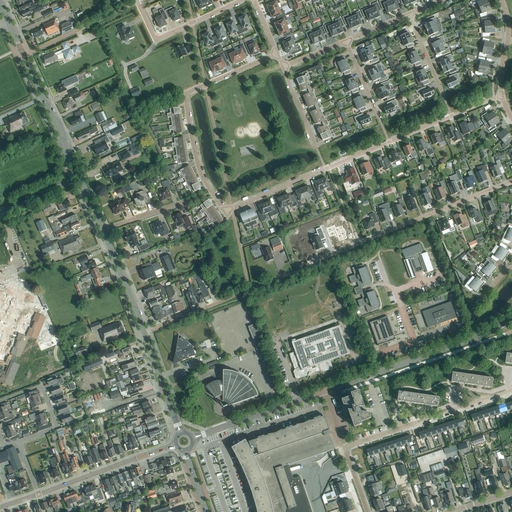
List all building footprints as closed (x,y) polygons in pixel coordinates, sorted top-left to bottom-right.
[(21,12),(33,6),(34,6),(32,0),(28,2),(29,3),(26,4),(26,3),(18,6),(21,12)] [(207,6),(203,0),(193,0),(196,5),(198,4),(201,9),(207,6)] [(302,1),(301,0),(293,0),(294,0),(291,1),(292,3),(294,8),(299,6),(298,3),(302,1)] [(393,11),(389,2),(388,0),(382,0),(379,1),(383,10),(385,9),(388,13),(393,11)] [(397,4),(399,3),(398,0),(392,0),(389,2),(393,11),(399,9),(397,4)] [(471,0),(474,4),(477,3),(480,8),(489,4),(486,0),(483,0),(482,1),(482,0),(471,0)] [(279,8),(277,4),(280,3),(279,1),(267,6),(269,12),(279,8)] [(378,12),(381,10),(377,2),(372,4),(374,8),(371,9),(375,19),(380,16),(378,12)] [(34,12),(43,8),(41,4),(38,5),(36,6),(29,9),(21,13),(22,14),(21,15),(23,17),(24,18),(28,16),(28,17),(32,15),(30,12),(33,11),(34,12)] [(482,13),(479,14),(481,17),(487,15),(485,12),(491,10),(489,4),(480,8),(482,13)] [(179,16),(182,15),(180,11),(178,12),(176,9),(173,11),(172,8),(166,11),(168,17),(171,16),(174,22),(181,19),(179,16)] [(286,16),(283,11),(281,12),(279,8),(269,12),(272,18),(278,16),(279,19),(286,16)] [(375,19),(371,9),(368,11),(367,8),(361,10),(364,18),(367,16),(369,21),(375,19)] [(167,18),(163,10),(160,11),(162,16),(156,19),(157,21),(155,22),(156,26),(159,25),(160,28),(167,25),(164,19),(167,18)] [(360,19),(363,18),(359,11),(354,13),(355,16),(352,17),(356,27),(362,24),(360,19)] [(287,26),(285,22),(288,21),(286,17),(289,16),(288,15),(286,16),(279,19),(280,21),(274,24),(277,30),(287,26)] [(356,27),(352,17),(349,18),(348,15),(342,17),(346,25),(349,24),(351,29),(356,27)] [(250,26),(246,16),(243,17),(242,17),(239,18),(240,19),(239,19),(242,26),(239,27),(242,33),(248,31),(246,27),(250,26)] [(437,20),(435,17),(429,20),(431,23),(425,25),(427,31),(439,26),(441,25),(439,19),(437,20)] [(341,27),(344,26),(341,18),(335,20),(337,24),(334,25),(338,35),(343,32),(341,27)] [(484,22),(485,27),(485,28),(494,27),(494,21),(493,21),(494,21),(488,21),(488,18),(481,19),(481,22),(484,22)] [(48,36),(59,31),(55,20),(43,25),(44,27),(41,28),(31,33),(33,38),(35,37),(35,38),(44,34),(43,33),(46,32),(48,36)] [(70,21),(60,26),(63,33),(73,28),(70,21)] [(236,28),(233,22),(232,21),(229,22),(230,23),(227,25),(231,34),(238,31),(239,35),(242,33),(239,27),(236,28)] [(338,35),(334,25),(331,26),(330,24),(324,26),(328,33),(330,32),(332,37),(338,35)] [(134,36),(131,29),(126,31),(123,25),(118,27),(122,36),(121,36),(123,41),(124,40),(124,41),(129,39),(134,37),(134,36)] [(293,34),(291,28),(288,30),(287,26),(277,30),(280,36),(285,34),(287,37),(293,34)] [(442,34),(439,26),(427,31),(429,36),(435,34),(436,36),(442,34)] [(226,37),(221,27),(218,28),(215,29),(216,30),(215,30),(218,37),(215,38),(218,45),(224,42),(222,39),(226,37)] [(323,35),(326,34),(323,27),(317,29),(318,32),(315,33),(319,42),(325,40),(323,35)] [(495,33),(494,27),(485,28),(485,27),(481,28),(481,34),(482,34),(483,37),(489,36),(489,33),(494,33),(495,33)] [(401,33),(402,35),(396,38),(397,41),(397,42),(399,41),(400,42),(402,41),(411,38),(408,33),(407,30),(401,33)] [(218,45),(215,38),(212,40),(209,33),(208,33),(208,32),(205,34),(206,34),(203,36),(207,46),(211,44),(213,47),(218,45)] [(319,42),(315,33),(310,35),(308,32),(306,33),(309,41),(312,40),(314,45),(319,42)] [(295,44),(292,39),(295,38),(294,35),(286,38),(288,41),(283,43),(285,48),(295,44)] [(446,44),(442,36),(436,39),(438,42),(432,44),(434,50),(443,46),(446,44)] [(413,43),(411,38),(402,41),(405,46),(406,46),(408,49),(414,46),(412,43),(413,43)] [(494,44),(488,43),(489,40),(483,38),(482,41),(485,42),(483,48),(493,50),(494,44)] [(245,44),(248,51),(251,50),(253,56),(260,53),(258,50),(259,49),(258,45),(257,46),(255,43),(254,40),(250,42),(245,44)] [(58,60),(56,55),(63,53),(66,59),(67,60),(73,57),(73,56),(72,54),(75,53),(75,54),(80,52),(80,51),(78,47),(78,46),(73,48),(73,49),(71,50),(70,50),(69,50),(68,48),(69,47),(67,42),(62,44),(64,50),(55,53),(55,52),(44,56),(45,57),(42,58),(45,65),(50,62),(50,63),(58,60)] [(302,51),(299,46),(296,47),(295,44),(285,48),(288,54),(292,52),(294,55),(302,51)] [(188,54),(193,51),(190,45),(185,47),(185,48),(185,47),(186,48),(184,49),(182,46),(182,45),(175,49),(177,52),(176,52),(179,58),(180,58),(187,55),(186,55),(186,53),(188,53),(188,54)] [(246,52),(243,45),(238,47),(239,50),(235,52),(240,63),(244,61),(243,60),(246,59),(243,53),(246,52)] [(373,48),(374,48),(372,45),(366,47),(368,50),(361,53),(361,54),(360,55),(362,59),(373,54),(375,53),(373,48)] [(449,48),(445,50),(443,46),(434,50),(436,55),(442,52),(443,55),(450,52),(449,48)] [(408,55),(410,60),(419,56),(416,51),(415,48),(409,51),(410,54),(408,55)] [(491,56),(493,50),(483,48),(483,51),(480,50),(479,56),(485,57),(486,54),(491,55),(491,56)] [(240,63),(235,52),(231,54),(230,51),(225,53),(228,60),(231,59),(233,64),(236,63),(236,64),(240,63)] [(224,62),(226,61),(223,54),(218,56),(219,59),(215,60),(220,71),(224,70),(223,68),(226,67),(224,62)] [(373,60),(371,55),(373,54),(362,59),(363,63),(365,63),(372,60),(373,63),(379,61),(378,58),(373,60)] [(451,64),(450,61),(452,60),(450,55),(444,57),(445,60),(439,63),(442,68),(451,64)] [(421,61),(419,56),(410,60),(412,65),(414,64),(415,67),(421,64),(420,62),(421,61)] [(345,60),(344,57),(336,60),(334,64),(337,69),(340,68),(348,65),(346,60),(345,60)] [(478,57),(478,60),(477,60),(476,66),(479,66),(489,69),(490,62),(490,63),(484,62),(485,59),(478,57)] [(220,71),(215,60),(212,62),(210,59),(205,62),(208,68),(211,67),(213,73),(216,72),(217,73),(220,71)] [(383,71),(381,66),(380,63),(374,66),(375,69),(368,72),(369,72),(368,73),(369,77),(383,71)] [(452,67),(451,64),(442,68),(444,73),(450,71),(451,74),(458,71),(457,68),(456,68),(455,66),(452,67)] [(139,70),(137,65),(129,68),(132,73),(139,70)] [(350,70),(348,65),(340,68),(342,73),(344,73),(345,75),(351,73),(350,70)] [(487,75),(489,69),(479,66),(478,72),(475,72),(475,75),(481,76),(482,73),(487,74),(487,75)] [(415,74),(417,79),(426,75),(424,69),(424,70),(422,67),(416,69),(418,72),(416,73),(416,74),(415,74)] [(149,76),(145,68),(139,71),(143,79),(149,76)] [(387,76),(385,77),(383,71),(369,77),(371,81),(372,81),(373,82),(380,79),(381,82),(388,79),(387,76)] [(309,77),(308,73),(305,74),(306,75),(296,79),(299,85),(309,81),(307,78),(309,77)] [(449,88),(450,88),(451,88),(454,87),(454,86),(458,84),(456,80),(459,79),(457,73),(449,77),(450,80),(446,82),(449,88)] [(345,81),(347,87),(343,88),(356,83),(354,78),(353,78),(352,75),(346,78),(347,81),(345,81)] [(429,80),(426,75),(417,79),(419,83),(420,82),(420,83),(422,82),(423,86),(429,83),(428,80),(429,80)] [(71,77),(68,79),(62,82),(63,84),(60,85),(60,86),(56,88),(58,90),(57,91),(58,92),(59,93),(66,90),(65,86),(74,82),(71,77)] [(153,83),(151,78),(144,81),(146,86),(153,83)] [(311,87),(309,81),(299,85),(301,91),(309,88),(310,91),(313,89),(312,86),(311,87)] [(389,85),(390,84),(389,81),(382,84),(383,87),(376,90),(377,91),(376,91),(377,96),(387,92),(391,90),(389,85)] [(358,88),(356,83),(343,88),(345,93),(350,92),(351,91),(353,94),(359,91),(357,88),(358,88)] [(142,95),(138,87),(130,91),(133,98),(142,95)] [(434,95),(431,88),(427,90),(425,87),(416,91),(417,94),(418,94),(419,96),(423,95),(425,99),(434,95)] [(314,92),(313,89),(310,91),(311,93),(303,96),(306,102),(316,98),(313,92),(314,92)] [(388,94),(387,92),(377,96),(379,100),(380,99),(381,100),(388,97),(389,100),(397,97),(395,94),(392,95),(391,93),(388,94)] [(76,102),(82,99),(80,94),(74,97),(76,102)] [(361,97),(360,94),(347,99),(349,103),(354,101),(355,105),(364,101),(362,96),(361,97)] [(318,103),(316,98),(306,102),(309,108),(316,105),(317,107),(320,106),(319,103),(318,103)] [(73,102),(72,103),(70,99),(62,102),(66,110),(73,106),(73,105),(74,104),(73,102)] [(394,107),(398,105),(395,100),(387,104),(388,107),(384,109),(387,115),(389,114),(391,117),(396,115),(395,112),(396,111),(394,107)] [(366,107),(364,101),(355,105),(358,110),(359,109),(361,112),(366,110),(365,107),(366,107)] [(322,108),(320,106),(317,107),(318,109),(311,112),(313,118),(323,114),(320,109),(322,108)] [(181,114),(180,107),(170,109),(170,113),(167,114),(167,116),(181,114)] [(83,123),(80,117),(83,115),(81,111),(75,114),(76,118),(71,121),(73,127),(83,123)] [(488,123),(496,117),(493,112),(493,113),(488,116),(487,113),(481,117),(483,119),(485,118),(488,123)] [(21,126),(29,122),(24,113),(19,115),(19,113),(4,120),(8,129),(9,129),(11,133),(22,128),(21,126)] [(105,121),(101,113),(95,115),(99,123),(105,121)] [(325,120),(323,114),(313,118),(316,124),(323,121),(324,123),(327,122),(326,119),(325,120)] [(362,126),(366,124),(367,124),(370,123),(370,122),(371,122),(368,115),(364,117),(363,114),(354,117),(357,123),(360,122),(362,126)] [(499,123),(500,123),(496,117),(488,123),(490,126),(488,127),(489,129),(488,129),(490,132),(496,128),(494,125),(499,123)] [(111,120),(101,124),(104,130),(114,125),(111,120)] [(183,126),(182,120),(172,122),(172,126),(169,126),(169,128),(183,126)] [(329,125),(327,122),(324,123),(325,125),(318,129),(320,135),(330,131),(327,125),(329,125)] [(475,130),(472,122),(467,124),(465,122),(459,124),(464,135),(470,133),(470,132),(475,130)] [(94,133),(98,131),(96,126),(94,127),(94,128),(92,129),(88,131),(77,136),(80,141),(91,136),(90,135),(94,133)] [(461,139),(458,133),(455,134),(453,127),(446,130),(449,140),(453,138),(454,142),(461,139)] [(501,140),(509,134),(505,129),(504,130),(505,130),(500,134),(498,131),(493,136),(497,140),(499,138),(501,140)] [(118,130),(111,133),(115,140),(121,137),(118,130)] [(331,134),(330,131),(320,135),(323,141),(332,137),(332,138),(335,137),(334,133),(331,134)] [(446,144),(443,135),(439,136),(440,137),(439,137),(437,134),(431,136),(434,145),(438,143),(439,147),(446,144)] [(511,137),(509,134),(501,140),(504,143),(502,145),(503,147),(502,147),(504,150),(510,145),(508,142),(511,138),(511,137)] [(93,146),(97,155),(97,154),(108,149),(109,149),(106,143),(109,142),(106,136),(100,139),(102,142),(93,146)] [(185,144),(185,137),(174,139),(175,143),(172,144),(172,146),(185,144)] [(434,153),(431,145),(427,147),(423,139),(416,142),(420,152),(425,150),(428,156),(434,153)] [(136,144),(129,147),(132,153),(134,157),(140,154),(138,150),(136,144)] [(412,152),(409,145),(403,148),(407,157),(410,155),(412,158),(417,156),(415,150),(412,152)] [(187,156),(186,150),(176,151),(177,156),(174,156),(174,158),(187,156)] [(131,157),(127,151),(119,155),(122,161),(131,157)] [(403,159),(400,152),(396,153),(395,151),(388,154),(391,162),(392,162),(395,161),(396,165),(400,164),(399,161),(403,159)] [(390,168),(387,161),(384,162),(382,157),(374,160),(378,170),(384,167),(385,170),(390,168)] [(494,178),(501,175),(499,169),(502,167),(499,160),(496,162),(497,165),(490,168),(494,178)] [(123,170),(119,162),(113,165),(110,166),(104,169),(108,177),(114,175),(114,176),(118,174),(118,173),(123,170)] [(374,173),(369,162),(360,166),(364,175),(370,173),(371,175),(374,173)] [(480,183),(487,180),(484,173),(488,171),(485,165),(477,167),(479,172),(475,173),(480,183)] [(180,177),(192,172),(190,166),(180,170),(182,174),(179,176),(180,177)] [(359,182),(354,168),(346,171),(348,175),(347,175),(342,177),(345,183),(351,180),(352,184),(352,185),(350,185),(351,187),(352,187),(353,188),(354,188),(355,187),(356,186),(356,185),(355,183),(359,182)] [(195,177),(192,172),(180,177),(181,179),(184,178),(186,182),(195,177)] [(459,182),(459,181),(456,174),(449,177),(452,183),(448,184),(452,195),(459,192),(456,183),(459,182)] [(476,182),(473,176),(464,180),(465,184),(464,185),(466,189),(474,186),(473,184),(476,182)] [(186,189),(198,183),(195,177),(186,182),(187,186),(185,187),(186,189)] [(326,178),(320,180),(324,190),(328,188),(329,191),(331,190),(332,192),(334,190),(332,183),(328,184),(326,178)] [(168,190),(172,189),(168,180),(162,183),(164,189),(158,191),(160,197),(159,197),(161,202),(166,200),(165,199),(171,197),(168,190)] [(317,189),(314,190),(317,198),(320,196),(320,195),(322,194),(325,193),(324,190),(320,180),(314,183),(317,189)] [(446,189),(443,181),(440,182),(442,187),(434,190),(438,201),(446,197),(443,190),(446,189)] [(201,189),(198,183),(186,189),(186,191),(189,189),(191,193),(201,189)] [(308,185),(305,188),(302,189),(306,199),(312,196),(314,201),(317,200),(313,192),(311,193),(308,185)] [(430,193),(428,187),(423,189),(425,194),(420,196),(424,206),(432,203),(428,194),(430,193)] [(368,195),(365,188),(353,193),(356,199),(368,195)] [(298,198),(295,199),(299,207),(301,206),(302,206),(300,201),(306,199),(302,189),(299,190),(295,190),(298,198)] [(416,197),(413,189),(408,191),(409,195),(407,196),(408,198),(405,199),(410,211),(412,210),(412,211),(415,210),(415,209),(417,208),(413,198),(416,197)] [(150,202),(147,194),(147,193),(146,192),(145,192),(145,191),(144,191),(143,191),(142,192),(136,194),(138,198),(134,200),(136,205),(136,206),(137,206),(138,207),(139,207),(140,207),(141,207),(142,207),(145,206),(145,204),(150,202)] [(298,205),(295,199),(292,200),(289,194),(286,195),(284,196),(283,197),(287,206),(291,204),(292,208),(298,205)] [(287,206),(283,197),(283,196),(280,197),(280,198),(278,199),(280,205),(277,206),(280,213),(282,212),(285,210),(284,207),(287,206)] [(121,200),(111,204),(115,214),(125,210),(124,208),(130,206),(126,198),(121,201),(121,200)] [(201,213),(212,205),(209,200),(200,206),(202,209),(200,211),(201,213)] [(497,213),(496,209),(492,200),(484,204),(486,209),(483,210),(486,219),(489,217),(489,216),(497,213)] [(71,206),(71,205),(70,204),(70,203),(69,201),(65,202),(65,201),(62,203),(58,205),(59,207),(64,205),(66,209),(71,207),(71,206)] [(270,201),(265,203),(268,213),(269,213),(270,217),(274,216),(274,214),(275,214),(276,215),(279,214),(276,206),(273,207),(270,201)] [(268,213),(265,203),(259,206),(261,212),(258,214),(262,222),(265,221),(265,220),(267,219),(265,214),(268,213)] [(390,219),(387,212),(390,210),(387,203),(380,206),(381,210),(381,211),(378,212),(382,222),(384,221),(385,222),(386,222),(387,221),(387,220),(390,219)] [(52,209),(50,204),(42,208),(45,213),(52,209)] [(207,216),(216,210),(212,205),(201,213),(202,215),(205,213),(207,216)] [(396,218),(404,214),(400,205),(392,208),(396,218)] [(477,223),(483,221),(479,211),(476,212),(474,208),(468,210),(472,219),(475,217),(477,223)] [(253,209),(246,212),(252,226),(256,224),(256,223),(255,220),(257,219),(256,216),(255,216),(253,209)] [(208,223),(219,216),(216,210),(207,216),(209,220),(207,222),(208,223)] [(252,226),(246,212),(240,215),(243,221),(242,221),(244,225),(246,224),(247,227),(248,227),(252,226)] [(183,216),(181,213),(174,216),(177,223),(176,223),(178,227),(183,224),(185,229),(192,226),(188,217),(185,218),(184,217),(183,216)] [(378,222),(374,213),(369,215),(370,218),(367,219),(367,220),(363,222),(365,225),(364,226),(366,230),(370,228),(371,227),(374,226),(373,224),(378,222)] [(469,225),(465,215),(462,216),(461,213),(454,216),(458,226),(461,224),(463,228),(469,225)] [(76,220),(77,219),(75,214),(68,217),(68,218),(61,220),(63,225),(70,222),(71,224),(77,221),(76,220)] [(214,227),(223,221),(219,216),(208,223),(209,225),(212,223),(214,227)] [(54,232),(60,230),(54,217),(48,220),(54,232)] [(452,224),(449,225),(447,219),(440,222),(440,221),(437,222),(439,225),(442,231),(448,229),(450,232),(455,230),(452,224)] [(42,221),(36,224),(39,233),(46,230),(42,221)] [(58,238),(67,234),(66,233),(73,230),(80,227),(78,222),(64,228),(65,229),(56,233),(58,238)] [(170,234),(167,226),(163,227),(160,222),(151,226),(155,235),(162,232),(164,236),(170,234)] [(334,226),(326,229),(330,237),(335,235),(336,237),(338,236),(339,241),(347,238),(345,233),(346,233),(344,229),(344,230),(342,226),(335,228),(334,226)] [(316,250),(323,247),(321,241),(325,239),(321,228),(316,230),(319,236),(311,239),(316,250)] [(136,238),(137,238),(134,231),(124,235),(127,242),(130,241),(131,243),(130,243),(133,248),(139,245),(136,238)] [(511,242),(511,236),(505,233),(501,241),(508,244),(509,242),(511,242)] [(79,241),(81,240),(79,236),(73,238),(73,236),(59,242),(63,254),(81,246),(79,241)] [(283,248),(280,242),(280,241),(272,245),(274,252),(283,248)] [(48,253),(56,249),(52,242),(40,247),(44,255),(48,254),(48,253)] [(149,247),(147,242),(138,246),(140,251),(149,247)] [(506,247),(501,243),(498,247),(496,246),(494,249),(506,257),(509,253),(505,249),(506,247)] [(299,244),(290,248),(294,259),(301,256),(298,249),(301,248),(299,244)] [(402,250),(404,258),(406,258),(406,260),(404,261),(405,261),(411,278),(410,279),(416,277),(415,274),(425,270),(426,273),(433,271),(433,270),(433,271),(430,264),(431,264),(429,259),(428,259),(426,253),(427,253),(427,252),(421,254),(420,252),(423,251),(420,244),(420,245),(414,247),(408,249),(402,251),(402,250)] [(264,254),(267,262),(274,259),(271,252),(271,251),(269,247),(262,250),(263,254),(264,254)] [(506,257),(494,249),(492,252),(494,254),(491,258),(496,262),(498,259),(503,262),(506,257)] [(176,269),(170,254),(161,258),(167,272),(176,269)] [(78,259),(79,259),(80,263),(81,263),(83,268),(81,269),(82,272),(89,269),(96,266),(96,265),(96,263),(95,263),(94,260),(89,262),(86,255),(78,259)] [(497,269),(492,265),(495,263),(489,258),(483,265),(481,264),(493,274),(497,269)] [(142,266),(143,270),(140,271),(142,277),(142,278),(143,281),(144,281),(156,276),(154,272),(161,269),(158,262),(152,265),(151,262),(142,266)] [(493,274),(481,264),(482,264),(476,270),(478,272),(483,277),(485,274),(489,278),(493,274)] [(366,268),(365,267),(364,268),(363,265),(357,267),(357,266),(352,268),(355,276),(352,277),(352,276),(349,277),(350,281),(368,274),(367,274),(365,268),(366,268)] [(81,280),(99,273),(99,272),(99,271),(98,269),(97,268),(90,271),(92,274),(81,278),(81,280)] [(100,274),(99,273),(81,280),(82,282),(92,278),(96,288),(102,285),(99,279),(101,278),(101,277),(101,276),(100,274)] [(480,280),(482,278),(477,273),(471,280),(473,282),(480,288),(484,284),(480,280)] [(368,274),(350,281),(351,284),(354,283),(354,282),(357,281),(359,287),(354,289),(355,292),(362,290),(361,288),(364,287),(370,284),(369,281),(370,281),(367,275),(368,274)] [(198,276),(196,277),(201,290),(205,301),(211,299),(208,291),(207,291),(204,284),(203,284),(202,281),(201,281),(198,276)] [(473,282),(471,280),(470,281),(469,281),(464,286),(470,291),(472,289),(476,293),(480,288),(473,282)] [(192,284),(191,284),(192,288),(193,290),(194,293),(195,296),(196,296),(200,303),(205,301),(201,290),(199,291),(197,291),(196,290),(194,283),(192,284)] [(154,291),(162,288),(161,285),(153,288),(153,287),(144,290),(144,291),(145,293),(146,295),(154,291)] [(171,286),(165,288),(166,290),(169,298),(175,314),(180,311),(183,310),(180,302),(177,303),(174,304),(172,298),(175,294),(172,286),(171,286)] [(156,295),(161,293),(162,296),(166,294),(164,288),(162,288),(154,291),(146,295),(147,296),(146,297),(147,299),(148,299),(156,296),(156,295)] [(189,292),(185,294),(186,296),(188,302),(189,302),(191,307),(195,305),(194,304),(196,303),(192,294),(194,293),(193,290),(192,288),(188,289),(189,292)] [(374,291),(373,291),(372,289),(366,291),(366,290),(363,291),(362,290),(355,292),(356,296),(361,294),(363,300),(361,301),(360,300),(357,301),(359,304),(376,298),(373,292),(374,291)] [(378,305),(379,305),(378,305),(376,298),(359,304),(360,308),(363,307),(362,305),(365,305),(368,313),(373,311),(373,310),(379,308),(378,305)] [(151,308),(165,303),(164,300),(158,303),(156,299),(153,300),(153,301),(149,303),(151,308)] [(422,312),(428,328),(456,318),(451,302),(422,312)] [(159,313),(169,309),(168,306),(164,307),(164,308),(161,309),(160,305),(152,309),(154,315),(159,313)] [(174,313),(172,308),(169,309),(159,313),(154,315),(157,321),(167,317),(167,316),(174,313)] [(350,308),(343,311),(346,318),(353,315),(350,308)] [(395,339),(387,316),(370,323),(378,345),(377,346),(378,346),(384,344),(385,345),(387,344),(387,343),(396,339),(395,339)] [(119,335),(125,332),(121,323),(116,325),(115,323),(101,329),(99,322),(90,325),(92,331),(99,329),(100,333),(103,342),(116,338),(117,341),(120,339),(119,335)] [(262,341),(256,324),(253,325),(248,327),(257,350),(262,348),(260,342),(262,341)] [(330,361),(349,354),(339,326),(291,342),(295,352),(289,354),(295,370),(294,372),(296,379),(308,375),(310,376),(312,374),(321,371),(323,372),(333,368),(330,361)] [(42,349),(59,343),(57,337),(51,339),(40,343),(42,349)] [(196,356),(193,348),(194,347),(182,338),(178,339),(174,363),(174,364),(196,356)] [(88,352),(86,346),(74,351),(76,356),(88,352)] [(124,355),(131,352),(130,351),(132,350),(130,346),(115,352),(117,355),(119,354),(120,355),(119,357),(120,359),(122,359),(124,359),(124,357),(124,355)] [(103,364),(101,358),(89,362),(92,368),(103,364)] [(122,365),(123,368),(125,371),(129,369),(137,367),(137,366),(136,364),(135,363),(135,361),(125,364),(122,365)] [(139,374),(139,373),(139,371),(138,370),(137,368),(129,371),(125,372),(126,375),(130,373),(131,377),(139,374)] [(251,385),(249,383),(250,383),(252,382),(252,383),(252,382),(250,380),(248,378),(246,376),(243,375),(241,373),(238,372),(238,373),(238,374),(238,375),(235,374),(233,373),(230,373),(227,372),(224,372),(224,381),(218,381),(218,380),(215,381),(213,382),(210,383),(207,385),(205,387),(215,398),(216,397),(217,397),(219,396),(220,396),(221,395),(224,395),(224,398),(225,398),(226,398),(228,399),(229,399),(230,400),(231,401),(232,403),(232,404),(256,395),(255,393),(254,390),(253,388),(251,385)] [(471,385),(473,376),(453,373),(451,382),(471,385)] [(141,380),(142,379),(141,377),(140,377),(140,376),(139,375),(131,377),(123,380),(124,383),(128,381),(133,380),(134,383),(142,381),(141,380)] [(491,388),(493,379),(473,376),(471,385),(491,388)] [(62,378),(59,379),(57,380),(56,377),(47,380),(49,386),(52,385),(53,387),(61,384),(64,383),(62,378)] [(105,382),(107,389),(117,386),(114,379),(105,382)] [(135,390),(144,387),(143,383),(142,381),(128,387),(129,390),(134,388),(135,390)] [(61,392),(59,386),(50,390),(53,395),(55,394),(56,397),(63,394),(62,391),(61,392)] [(121,397),(118,390),(110,393),(112,400),(121,397)] [(365,408),(359,391),(351,393),(351,396),(341,400),(343,405),(352,406),(354,411),(348,410),(354,427),(362,424),(361,422),(371,418),(369,413),(361,412),(359,407),(365,408)] [(417,404),(419,395),(399,392),(398,401),(417,404)] [(39,400),(37,394),(34,395),(33,393),(26,395),(27,398),(28,398),(30,403),(39,400)] [(437,407),(439,397),(419,395),(417,404),(437,407)] [(65,401),(63,396),(54,399),(56,404),(59,403),(60,406),(68,403),(67,400),(65,401)] [(38,406),(41,405),(39,400),(30,403),(32,408),(31,409),(32,412),(39,409),(38,406)] [(144,409),(150,406),(150,404),(150,403),(150,401),(149,401),(149,400),(142,403),(143,406),(141,407),(141,406),(136,408),(136,409),(133,410),(133,412),(144,409)] [(68,410),(66,405),(58,408),(60,414),(63,413),(64,416),(71,413),(69,410),(68,410)] [(151,406),(150,406),(144,409),(133,412),(131,413),(132,416),(134,416),(143,413),(142,412),(145,411),(146,415),(153,412),(151,406)] [(500,413),(498,406),(493,408),(495,415),(498,414),(499,416),(500,416),(501,416),(501,415),(501,413),(500,413)] [(13,413),(9,414),(8,411),(0,414),(0,416),(1,420),(4,419),(5,422),(15,418),(13,413)] [(46,418),(44,413),(41,414),(40,411),(29,416),(31,421),(36,419),(38,422),(46,418)] [(71,417),(70,414),(61,418),(63,423),(66,422),(67,425),(75,422),(73,417),(71,417)] [(157,421),(155,422),(154,422),(156,421),(155,416),(145,419),(146,422),(141,424),(142,426),(143,429),(148,427),(148,430),(158,426),(157,421)] [(104,423),(102,417),(96,419),(98,425),(104,423)] [(247,443),(238,446),(260,511),(312,511),(300,476),(287,481),(282,467),(328,452),(332,457),(331,457),(334,460),(338,457),(335,450),(335,449),(335,448),(330,434),(324,417),(255,440),(254,440),(254,441),(247,443)] [(45,425),(48,424),(46,418),(38,422),(39,425),(36,426),(38,432),(47,429),(45,425)] [(13,425),(14,424),(13,421),(6,424),(7,427),(5,428),(7,433),(15,430),(13,425)] [(159,429),(149,432),(146,433),(147,436),(150,435),(152,439),(156,438),(156,437),(161,435),(159,429)] [(20,437),(19,435),(18,432),(16,432),(15,430),(7,433),(9,439),(11,438),(13,440),(20,437)] [(133,450),(138,448),(136,443),(137,443),(136,440),(133,441),(131,435),(127,436),(130,442),(129,442),(127,437),(125,434),(123,435),(124,438),(125,442),(126,441),(127,444),(124,445),(126,452),(131,450),(128,443),(129,443),(130,447),(131,447),(133,450)] [(121,445),(119,440),(118,437),(113,439),(114,442),(116,447),(115,447),(118,455),(123,453),(121,445)] [(481,437),(472,440),(474,446),(483,442),(481,437)] [(116,456),(113,447),(110,441),(108,442),(110,448),(107,449),(111,458),(116,456)] [(468,447),(466,441),(457,445),(459,450),(468,447)] [(100,453),(103,461),(109,459),(103,444),(100,446),(99,447),(101,450),(99,450),(100,453)] [(457,445),(445,449),(446,454),(459,450),(457,445)] [(93,456),(95,463),(101,461),(97,452),(98,452),(96,448),(95,446),(89,449),(92,456),(93,456)] [(22,468),(15,447),(6,450),(6,451),(10,460),(13,468),(14,471),(22,468)] [(375,457),(374,455),(372,448),(366,450),(368,457),(371,456),(372,459),(374,458),(375,462),(377,461),(376,457),(375,457)] [(0,463),(10,460),(6,451),(0,453),(0,463)] [(92,464),(93,464),(90,456),(88,457),(86,452),(83,453),(88,466),(90,465),(91,465),(92,465),(92,464)] [(507,466),(505,459),(504,459),(502,452),(496,454),(498,461),(500,468),(507,466)] [(67,453),(64,454),(71,473),(77,471),(76,468),(79,466),(79,464),(76,457),(70,460),(67,453)] [(64,463),(61,464),(62,468),(63,468),(62,469),(63,471),(63,470),(65,475),(70,473),(67,466),(68,466),(64,455),(61,456),(64,463)] [(59,476),(54,462),(56,461),(55,457),(50,459),(53,469),(50,471),(51,471),(50,471),(51,475),(52,474),(53,479),(54,478),(55,479),(57,478),(57,477),(59,476)] [(173,457),(169,458),(166,460),(165,458),(157,461),(158,462),(149,465),(151,470),(154,469),(155,471),(158,470),(172,465),(175,464),(175,463),(175,462),(175,461),(175,460),(174,459),(174,458),(173,457)] [(418,467),(415,459),(409,461),(412,469),(418,467)] [(397,466),(400,477),(407,475),(404,464),(397,466)] [(141,481),(144,480),(139,467),(134,469),(137,477),(140,476),(141,481)] [(166,476),(174,473),(172,467),(164,470),(164,469),(158,471),(159,474),(165,472),(166,476)] [(493,474),(491,468),(482,471),(484,477),(488,476),(489,478),(488,479),(492,490),(493,490),(494,490),(496,489),(497,489),(497,488),(493,474)] [(135,483),(138,482),(133,470),(128,471),(131,479),(134,478),(135,483)] [(48,478),(45,471),(43,472),(43,473),(37,476),(41,484),(46,482),(45,479),(48,478)] [(509,479),(507,471),(499,473),(501,481),(503,481),(504,484),(505,484),(506,486),(510,484),(508,479),(509,479)] [(129,485),(131,484),(127,472),(122,474),(125,482),(128,481),(129,485)] [(376,482),(382,479),(379,472),(373,474),(376,482)] [(433,472),(423,475),(423,478),(425,483),(435,480),(433,472)] [(17,482),(16,477),(14,473),(7,476),(9,480),(11,479),(11,480),(13,480),(14,483),(11,484),(8,486),(10,491),(13,490),(14,492),(20,490),(19,486),(17,482)] [(24,479),(23,479),(22,476),(20,477),(19,474),(16,475),(21,489),(24,488),(25,489),(26,488),(27,487),(26,483),(26,482),(25,479),(24,479)] [(123,487),(125,487),(121,474),(116,476),(119,484),(121,483),(123,487)] [(152,482),(149,475),(144,476),(146,484),(152,482)] [(483,482),(480,475),(476,476),(478,482),(474,483),(478,495),(484,493),(481,483),(483,482)] [(115,485),(117,490),(118,492),(120,491),(115,476),(110,478),(113,486),(115,485)] [(111,486),(108,479),(103,481),(106,488),(107,487),(110,495),(114,494),(111,486)] [(172,490),(179,487),(177,481),(164,486),(165,489),(171,487),(172,490)] [(343,482),(331,486),(333,491),(334,491),(345,487),(343,482)] [(378,491),(379,489),(382,488),(380,482),(376,483),(375,483),(368,486),(369,489),(371,493),(370,493),(371,496),(371,495),(372,496),(374,495),(374,497),(380,495),(378,491)] [(472,496),(469,489),(468,483),(464,484),(466,490),(464,491),(463,489),(459,489),(459,490),(459,491),(459,492),(459,493),(460,494),(460,495),(461,496),(461,497),(465,496),(466,498),(472,496)] [(94,484),(89,486),(93,495),(94,500),(98,498),(99,501),(104,499),(103,495),(100,488),(96,490),(94,484)] [(93,495),(89,486),(84,488),(86,493),(82,495),(85,502),(91,500),(90,497),(93,495)] [(345,487),(334,491),(336,496),(347,492),(345,487)] [(432,487),(427,489),(428,495),(430,499),(432,498),(435,508),(442,506),(439,497),(436,498),(434,495),(432,487)] [(425,496),(421,497),(422,502),(423,502),(426,511),(432,509),(429,500),(430,499),(428,495),(427,489),(423,490),(425,496)] [(447,504),(454,502),(451,492),(448,493),(446,490),(440,492),(442,498),(444,497),(447,504)] [(73,492),(70,493),(73,503),(78,502),(82,500),(80,495),(78,496),(76,491),(73,492)] [(181,499),(183,498),(181,492),(176,494),(176,493),(167,496),(170,505),(176,503),(176,504),(182,503),(181,499)] [(73,503),(70,493),(66,495),(67,495),(63,496),(65,501),(64,501),(66,505),(68,505),(73,503)] [(58,498),(53,500),(53,499),(48,501),(51,508),(54,507),(55,511),(56,511),(58,511),(59,511),(57,505),(61,503),(58,498)] [(349,499),(339,503),(341,508),(351,504),(349,499)] [(136,510),(137,503),(131,502),(131,505),(126,505),(125,511),(132,511),(133,509),(136,510)]
